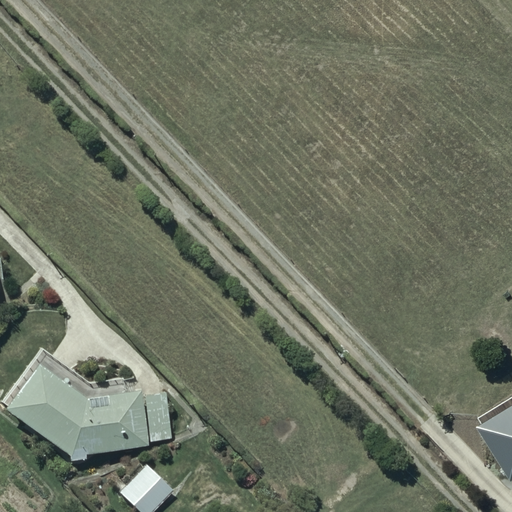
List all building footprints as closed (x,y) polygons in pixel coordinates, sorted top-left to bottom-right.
[(0,301),(9,299),(3,279),(1,257),(0,257),(0,301)] [(133,388),(132,376),(88,380),(42,346),(2,399),(6,402),(4,405),(70,453),(70,458),(86,456),(85,452),(147,443),(141,387),(133,388)] [(166,391),(145,394),(149,440),(170,438),(166,391)] [(511,401),(477,422),(510,479),(511,477),(511,401)] [(146,461),(118,488),(141,511),(149,511),(173,490),(146,461)]
